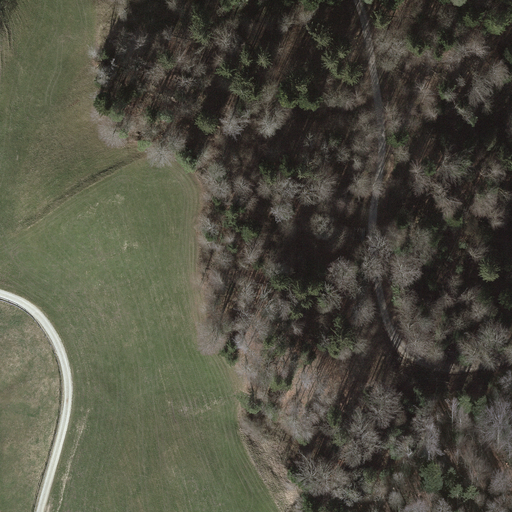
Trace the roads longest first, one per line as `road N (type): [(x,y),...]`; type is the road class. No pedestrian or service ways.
road 1 (track): [(511,355),(436,364),(409,349),(390,321),(374,259),(385,169),(380,75),(357,0)]
road 2 (track): [(39,511),(68,377),(58,345),(32,312),(0,293)]
